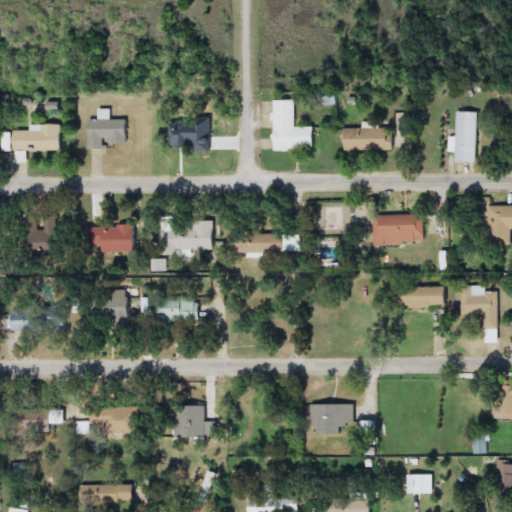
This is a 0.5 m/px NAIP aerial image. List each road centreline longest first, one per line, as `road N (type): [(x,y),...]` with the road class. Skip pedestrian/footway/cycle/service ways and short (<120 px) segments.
road 1 (residential): [(0,360),(511,363)]
road 2 (residential): [(0,181),(511,179)]
road 3 (residential): [(251,179),(248,0)]
